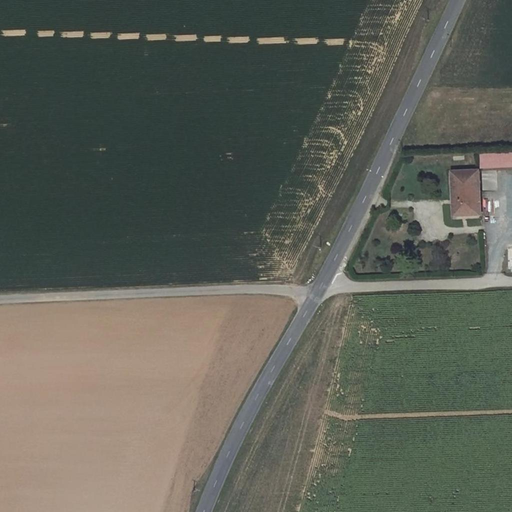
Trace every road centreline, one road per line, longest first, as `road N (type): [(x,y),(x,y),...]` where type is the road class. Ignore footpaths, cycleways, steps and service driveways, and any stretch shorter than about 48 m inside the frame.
road 1 (tertiary): [(202,511),(322,288),(456,0)]
road 2 (track): [(0,301),(511,281)]
